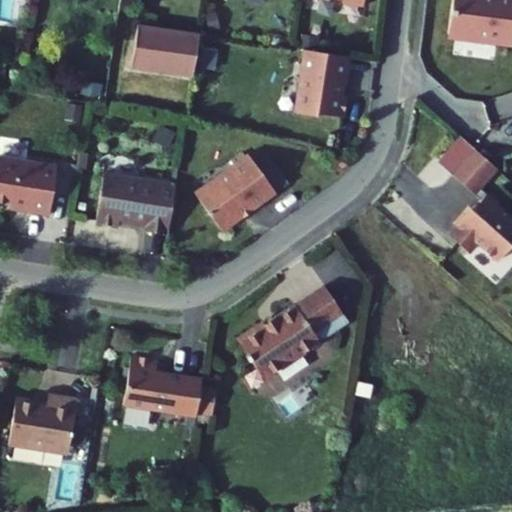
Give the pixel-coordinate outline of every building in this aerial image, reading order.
[(511,0),(455,0),(453,20),(511,27),(511,0)] [(136,63),(195,73),(202,29),(143,19),(136,63)] [(358,46),(310,39),(305,72),(308,72),(303,102),(326,106),(326,103),(351,107),(354,86),(349,86),(351,74),(354,74),(358,46)] [(511,236),(511,202),(483,177),(500,158),(477,139),(455,165),(483,189),(469,205),(466,202),(457,212),(461,215),(452,225),(471,241),(479,232),(500,250),(511,236)] [(27,205),(52,209),(59,159),(0,150),(0,195),(28,200),(27,205)] [(255,150),(230,167),(227,172),(203,186),(202,192),(227,227),(258,204),(259,206),(282,190),(255,150)] [(171,228),(179,178),(106,167),(98,217),(121,220),(121,216),(149,220),(148,225),(171,228)] [(348,307),(330,281),(302,301),(301,300),(270,322),(268,319),(244,336),(272,376),(327,337),(320,327),(348,307)] [(160,355),(134,351),(127,401),(199,412),(199,408),(203,384),(205,374),(159,367),(160,355)] [(219,386),(203,384),(199,408),(215,411),(219,386)] [(12,439),(72,449),(80,394),(52,390),(51,400),(19,395),(12,439)]
